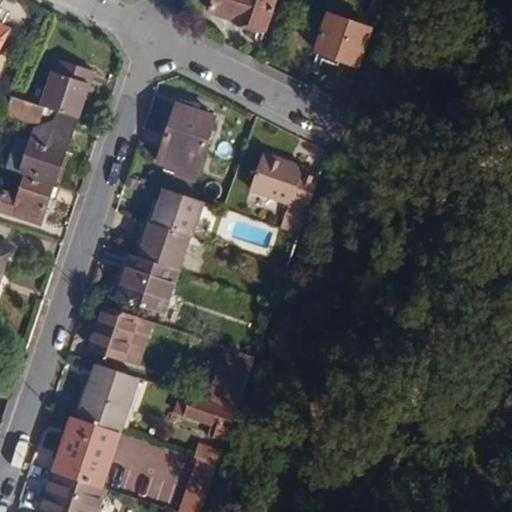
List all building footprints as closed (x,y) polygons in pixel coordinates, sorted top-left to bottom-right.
[(216,0),(213,13),(265,30),(274,0),(216,0)] [(316,52),(357,66),(369,31),(329,15),(316,52)] [(57,60),(53,73),(59,74),(63,62),(57,60)] [(42,107),(75,118),(78,119),(93,72),(63,62),(59,74),(53,73),(42,107)] [(42,107),(11,97),(6,115),(34,124),(25,151),(15,147),(8,167),(54,182),(75,118),(42,107)] [(184,161),(199,167),(214,118),(178,107),(159,166),(180,172),(184,161)] [(300,235),(320,180),(298,172),(299,168),(264,156),(251,191),(290,204),(281,229),(300,235)] [(194,181),(199,167),(184,161),(180,172),(178,176),(194,181)] [(53,185),(26,175),(20,196),(3,191),(0,201),(0,211),(40,224),(48,199),(53,185)] [(55,201),(59,187),(53,185),(48,199),(55,201)] [(198,238),(209,204),(163,189),(159,199),(157,206),(152,204),(146,221),(195,238),(198,238)] [(146,221),(144,220),(139,236),(145,238),(142,245),(138,258),(178,271),(182,272),(195,238),(146,221)] [(145,238),(139,236),(136,244),(142,245),(145,238)] [(216,245),(228,249),(229,242),(218,238),(216,245)] [(0,275),(10,246),(0,243),(0,275)] [(138,258),(133,256),(119,299),(164,314),(178,271),(138,258)] [(145,345),(152,323),(104,307),(91,349),(128,362),(134,341),(145,345)] [(138,365),(145,345),(134,341),(128,362),(138,365)] [(236,412),(255,358),(228,348),(209,403),(236,412)] [(119,434),(138,379),(96,365),(78,420),(119,434)] [(229,433),(236,412),(209,403),(181,393),(174,413),(229,433)] [(115,447),(119,434),(78,420),(74,418),(69,432),(115,447)] [(100,488),(115,447),(69,432),(55,473),(100,488)] [(217,466),(223,452),(198,443),(194,458),(197,459),(217,466)] [(201,511),(217,466),(197,459),(179,511),(201,511)] [(98,511),(106,490),(100,488),(55,473),(42,511),(98,511)]
